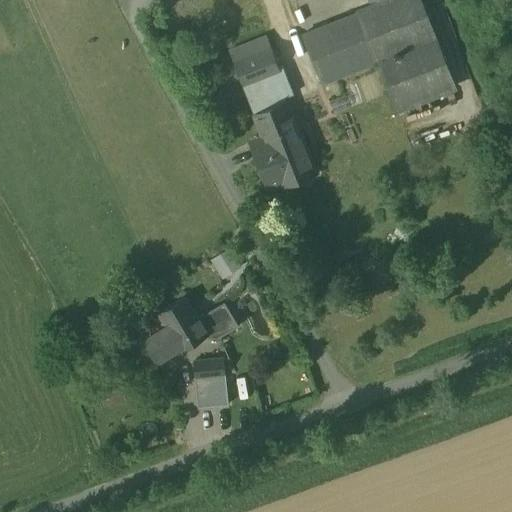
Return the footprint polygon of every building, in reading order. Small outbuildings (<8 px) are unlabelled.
[(367,0),(370,6),(376,4),(401,67),(383,75),(396,107),(452,85),(418,0),(367,0)] [(376,60),(383,75),(401,67),(376,4),(370,6),(300,33),(321,82),(376,60)] [(227,50),(252,114),(286,100),(284,97),(289,95),(265,34),(227,50)] [(286,100),(252,114),(262,137),(250,142),(269,189),(315,171),(286,100)] [(229,248),(211,259),(219,272),(237,260),(229,248)] [(157,360),(179,347),(181,350),(207,334),(209,337),(217,338),(239,325),(225,301),(199,317),(186,296),(159,312),(167,327),(145,340),(157,360)] [(194,361),(198,407),(228,404),(224,358),(194,361)]
